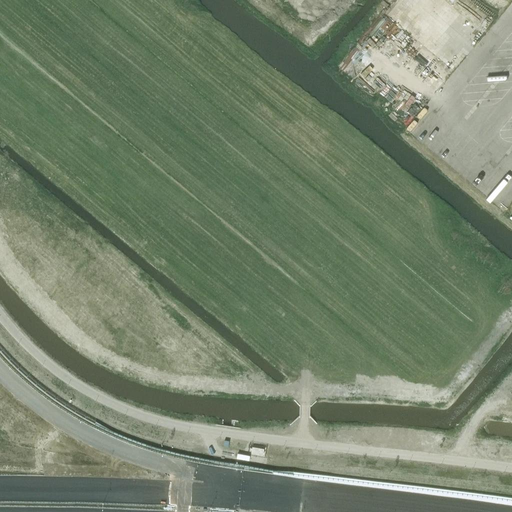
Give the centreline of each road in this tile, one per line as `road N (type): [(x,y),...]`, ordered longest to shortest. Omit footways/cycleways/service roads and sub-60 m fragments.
road 1 (motorway): [(408,511),(152,461),(61,421),(0,372)]
road 2 (motorway): [(403,511),(92,489),(0,490)]
